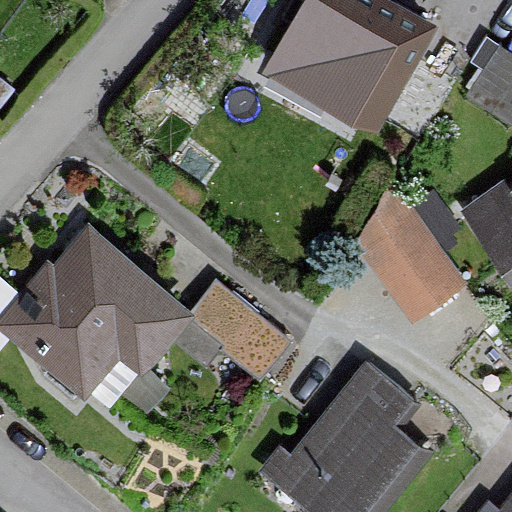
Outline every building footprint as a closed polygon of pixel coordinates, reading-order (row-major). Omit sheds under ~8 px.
[(379,0),(305,0),(279,46),(327,73),(313,97),(379,135),(438,33),(379,0)] [(511,57),(497,49),(467,94),(511,123),(511,57)] [(511,177),(455,213),(511,302),(511,177)] [(388,197),(355,253),(407,330),(465,291),(407,205),(398,211),(388,197)] [(191,317),(90,233),(57,272),(49,265),(20,300),(0,283),(0,360),(11,348),(84,409),(118,367),(142,387),(191,328),(258,383),(289,346),(217,286),(191,317)] [(279,446),(255,474),(299,511),(371,511),(423,452),(399,432),(417,411),(368,370),(294,458),(279,446)]
